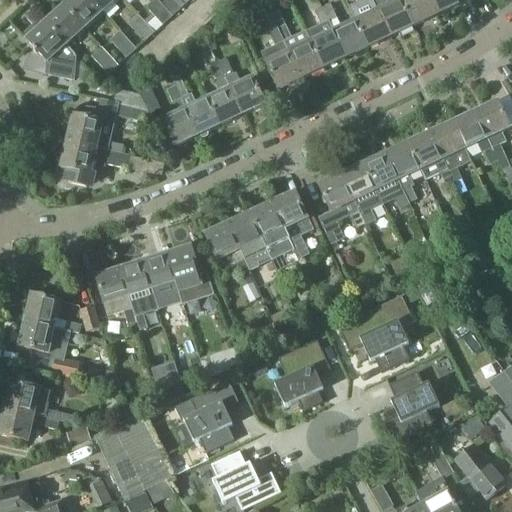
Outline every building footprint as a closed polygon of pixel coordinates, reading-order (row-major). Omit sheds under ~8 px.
[(103,15),(89,0),(73,0),(65,7),(86,31),(103,15)] [(89,0),(103,15),(119,0),(89,0)] [(155,0),(146,8),(163,26),(173,17),(157,0),(155,0)] [(172,0),(180,10),(191,1),(189,0),(172,0)] [(372,0),(374,2),(379,13),(391,40),(414,29),(401,2),(390,8),(385,0),(372,0)] [(427,0),(406,0),(401,2),(414,29),(436,19),(427,0)] [(454,0),(427,0),(436,19),(459,8),(454,0)] [(342,30),(337,19),(331,6),(315,13),(321,27),(329,23),(335,34),(347,60),(369,50),(357,24),(342,30)] [(65,7),(46,25),(67,48),(86,31),(65,7)] [(324,71),(312,44),(306,33),(292,38),(286,27),(275,13),(271,15),(277,27),(302,81),(324,71)] [(391,40),(379,13),(357,24),(369,50),(391,40)] [(279,92),(302,81),(277,27),(271,15),(263,19),(269,31),(277,49),(262,56),(267,65),(279,92)] [(128,25),(144,43),(154,34),(138,16),(128,25)] [(76,58),(67,48),(46,25),(28,41),(49,65),(49,77),(75,78),(76,58)] [(136,51),(120,33),(110,41),(126,60),(136,51)] [(347,60),(335,34),(312,44),(324,71),(347,60)] [(92,58),(108,76),(119,67),(103,49),(92,58)] [(220,66),(219,66),(231,91),(243,117),(266,106),(260,94),(265,91),(259,78),(254,80),(239,87),(226,60),(218,63),(220,66)] [(224,94),(208,102),(220,128),(243,117),(219,66),(213,69),(224,94)] [(208,102),(198,107),(192,95),(189,96),(180,77),(172,81),(175,88),(198,138),(220,128),(208,102)] [(135,86),(140,96),(148,113),(149,116),(161,110),(155,97),(147,80),(135,86)] [(173,104),(178,116),(163,123),(175,149),(198,138),(175,88),(167,92),(173,104)] [(117,91),(113,105),(148,113),(140,96),(117,91)] [(507,144),(505,141),(502,133),(510,130),(511,128),(511,103),(509,98),(497,103),(498,105),(476,115),(499,164),(503,172),(511,168),(500,147),(507,144)] [(148,113),(113,105),(111,116),(155,128),(152,121),(149,116),(148,113)] [(88,120),(74,117),(68,144),(131,159),(131,158),(123,157),(125,148),(112,145),(112,143),(102,141),(107,115),(90,111),(88,120)] [(499,164),(476,115),(453,126),(466,152),(478,147),(481,154),(482,155),(485,154),(491,168),(499,164)] [(453,126),(432,136),(444,162),(466,152),(453,126)] [(447,170),(444,162),(432,136),(409,146),(421,173),(425,182),(440,175),(446,188),(454,185),(447,170)] [(71,186),(87,189),(94,191),(96,185),(98,177),(93,176),(96,162),(107,164),(106,167),(105,171),(113,172),(111,183),(126,186),(128,172),(131,159),(68,144),(62,170),(68,172),(67,179),(71,186)] [(421,173),(409,146),(386,157),(399,183),(409,206),(418,202),(412,188),(414,187),(410,178),(421,173)] [(386,157),(364,167),(376,193),(383,207),(395,201),(399,210),(409,206),(399,183),(386,157)] [(376,193),(364,167),(342,177),(364,226),(373,222),(369,213),(383,207),(376,193)] [(447,170),(454,185),(462,181),(455,167),(447,170)] [(364,226),(342,177),(318,188),(330,214),(319,219),(332,246),(345,240),(338,223),(351,217),(357,229),(364,226)] [(308,219),(297,195),(273,205),(299,262),(310,257),(301,238),(314,232),(308,219)] [(273,205),(251,216),(272,262),(288,255),(298,275),(304,272),(299,262),(273,205)] [(251,216),(228,226),(255,285),(256,285),(250,273),(272,262),(251,216)] [(511,234),(511,218),(500,224),(507,237),(511,234)] [(486,230),(493,243),(505,237),(499,223),(486,230)] [(255,285),(228,226),(205,237),(217,263),(230,258),(234,267),(236,266),(242,280),(244,279),(249,288),(255,285)] [(451,236),(463,263),(481,256),(468,228),(451,236)] [(192,248),(167,256),(176,284),(175,284),(178,293),(179,293),(184,308),(188,319),(196,317),(192,305),(193,305),(189,292),(204,287),(203,285),(212,281),(208,272),(200,274),(192,248)] [(444,258),(448,268),(461,263),(456,253),(444,258)] [(176,284),(167,256),(144,263),(153,291),(175,284),(176,284)] [(473,282),(487,273),(478,259),(464,268),(473,282)] [(144,263),(120,271),(136,319),(144,316),(159,312),(153,291),(144,263)] [(136,319),(120,271),(97,279),(106,306),(110,318),(125,313),(129,325),(137,323),(136,319)] [(395,278),(399,288),(416,281),(412,271),(396,278),(395,278)] [(338,287),(325,293),(336,318),(350,311),(338,287)] [(411,306),(420,301),(416,291),(406,296),(411,306)] [(461,312),(463,310),(468,318),(481,310),(475,302),(476,301),(469,291),(453,302),(461,312)] [(62,303),(32,296),(26,323),(56,330),(65,332),(67,323),(58,321),(62,303)] [(371,363),(375,361),(382,375),(410,362),(404,348),(409,346),(400,326),(413,320),(402,298),(367,315),(369,320),(341,334),(350,354),(363,347),(371,363)] [(100,330),(94,308),(81,312),(86,333),(100,330)] [(144,316),(136,319),(137,323),(140,333),(149,330),(144,316)] [(329,326),(325,318),(314,324),(318,332),(329,326)] [(56,330),(26,323),(20,349),(50,356),(53,341),(62,343),(63,340),(78,344),(80,336),(65,332),(56,330)] [(82,327),(67,323),(65,332),(80,336),(82,327)] [(305,325),(287,333),(294,346),(311,338),(305,325)] [(331,372),(318,343),(279,361),(287,380),(275,386),(286,409),(298,403),(303,414),(323,404),(318,394),(324,391),(317,378),(331,372)] [(237,350),(217,356),(222,371),(242,365),(237,350)] [(57,358),(53,376),(77,381),(81,364),(57,358)] [(190,362),(194,375),(203,372),(199,360),(190,362)] [(247,379),(255,375),(254,373),(251,368),(244,372),(247,379)] [(418,374),(389,387),(396,401),(391,403),(399,419),(385,425),(394,445),(433,427),(427,414),(440,408),(429,385),(424,388),(418,374)] [(12,384),(5,411),(36,419),(44,421),(60,424),(64,425),(75,428),(78,419),(48,411),(52,394),(12,384)] [(239,404),(230,385),(191,403),(197,416),(184,422),(195,445),(200,442),(206,456),(235,442),(228,429),(233,427),(225,411),(239,404)] [(152,388),(142,392),(146,404),(156,400),(152,388)] [(511,389),(501,398),(511,411),(511,412),(511,425),(511,427),(511,428),(511,441),(507,446),(511,452),(511,389)] [(36,419),(5,411),(0,433),(0,436),(30,444),(36,419)] [(125,502),(126,501),(172,479),(143,416),(116,429),(95,439),(96,439),(105,458),(125,502)] [(60,424),(44,421),(43,429),(58,432),(60,424)] [(87,429),(67,434),(70,447),(91,442),(87,429)] [(438,442),(442,449),(447,446),(444,439),(438,442)] [(471,502),(481,494),(489,503),(508,488),(488,464),(485,466),(473,450),(460,461),(473,477),(462,485),(471,502)] [(240,454),(212,467),(218,481),(213,483),(224,506),(236,500),(241,511),(245,511),(281,495),(272,475),(258,482),(251,466),(246,467),(240,454)] [(443,454),(432,460),(444,482),(455,475),(443,454)] [(15,492),(0,495),(0,511),(65,511),(62,502),(50,506),(49,503),(45,504),(40,486),(28,489),(27,484),(14,488),(15,492)] [(438,498),(423,506),(425,511),(459,511),(445,486),(434,492),(438,498)] [(383,487),(371,493),(380,511),(388,511),(395,509),(383,487)] [(150,511),(154,511),(150,503),(146,494),(127,503),(126,503),(130,511),(150,511)]
